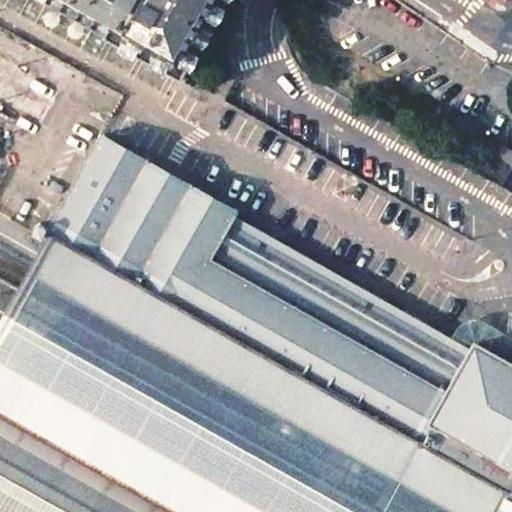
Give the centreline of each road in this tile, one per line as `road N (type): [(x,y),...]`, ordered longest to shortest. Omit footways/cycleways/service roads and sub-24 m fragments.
road 1 (residential): [(265,0),(264,60),(289,99),(511,231)]
road 2 (unknown): [(355,13),(500,73),(511,91)]
